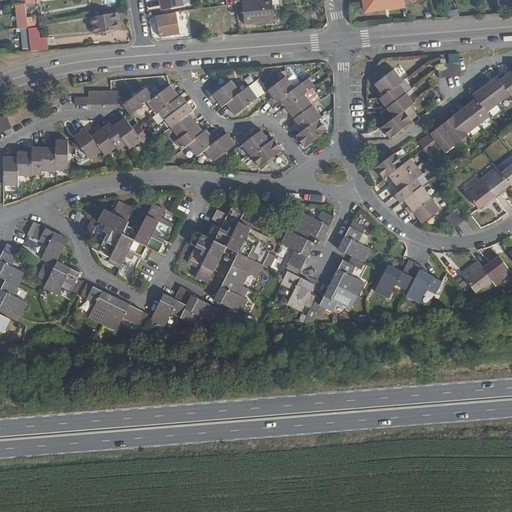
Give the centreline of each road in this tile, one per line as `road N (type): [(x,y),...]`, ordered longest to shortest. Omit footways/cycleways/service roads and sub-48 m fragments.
road 1 (trunk): [(0,449),(511,407)]
road 2 (trunk): [(511,386),(0,428)]
road 3 (residential): [(34,209),(70,229),(89,271),(149,302),(208,178)]
road 4 (tertiary): [(146,55),(342,41)]
road 5 (residential): [(345,148),(400,143),(511,58)]
road 6 (residential): [(34,209),(137,178),(208,178)]
road 7 (residential): [(179,80),(216,124),(273,126),(310,173)]
road 8 (residential): [(361,197),(412,240),(472,243),(511,218)]
road 9 (tertiary): [(342,41),(511,28)]
road 10 (tertiary): [(0,83),(64,64),(146,55)]
